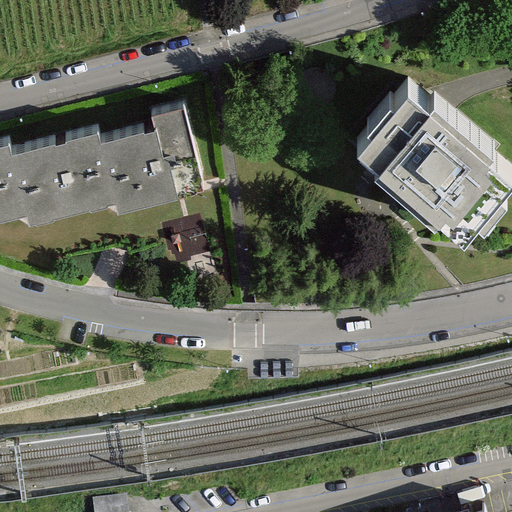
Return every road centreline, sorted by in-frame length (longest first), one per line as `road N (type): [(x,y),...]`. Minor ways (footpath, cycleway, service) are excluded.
road 1 (residential): [(0,291),(141,325),(253,336),(380,333),(511,311)]
road 2 (residential): [(388,0),(0,101)]
road 3 (residential): [(511,468),(283,511)]
